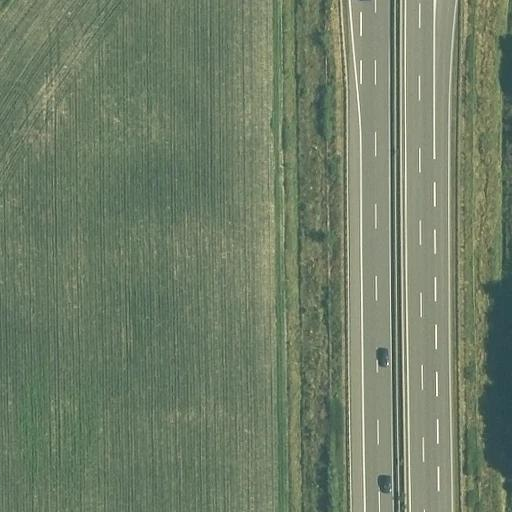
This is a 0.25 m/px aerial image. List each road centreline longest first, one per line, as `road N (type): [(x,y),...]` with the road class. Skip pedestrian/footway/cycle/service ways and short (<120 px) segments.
road 1 (motorway): [(375,0),(379,511)]
road 2 (motorway): [(424,511),(418,167)]
road 3 (motorway): [(418,167),(444,0)]
road 4 (motorway): [(418,167),(420,0)]
